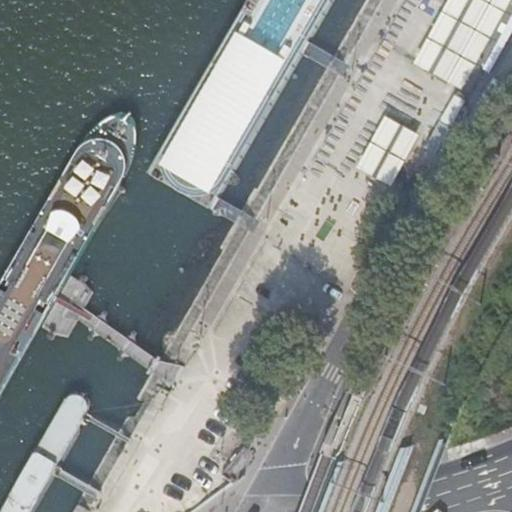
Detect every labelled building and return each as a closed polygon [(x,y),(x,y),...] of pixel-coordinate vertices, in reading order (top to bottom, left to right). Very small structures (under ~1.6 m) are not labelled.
[(252,0),(151,173),(211,208),(214,202),(332,0),(252,0)] [(511,0),(453,0),(419,63),(466,88),(511,3),(511,0)] [(0,395),(56,296),(117,187),(123,166),(124,146),(123,134),(121,130),(117,129),(110,131),(100,136),(85,147),(76,157),(68,166),(62,174),(0,283),(0,395)] [(341,217),(305,302),(332,313),(368,229),(341,217)] [(0,511),(28,511),(89,406),(89,400),(87,396),(83,392),(75,391),(70,394),(65,398),(60,406),(0,510),(0,511)]
